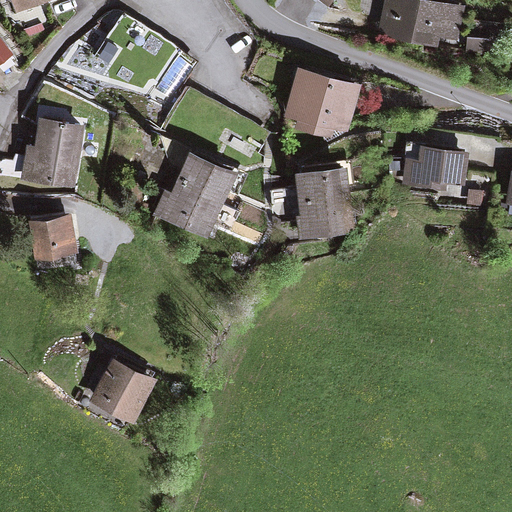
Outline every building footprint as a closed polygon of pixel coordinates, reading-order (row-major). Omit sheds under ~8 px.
[(43,0),(11,0),(16,12),(43,0)] [(465,4),(448,0),(384,0),(377,33),(438,47),(441,33),(457,37),(465,4)] [(198,61),(123,14),(96,56),(171,103),(198,61)] [(0,63),(19,52),(0,23),(0,63)] [(364,79),(300,65),(286,126),(351,140),(364,79)] [(84,121),(39,118),(38,144),(28,143),(25,183),(80,186),(84,121)] [(469,149),(419,144),(418,159),(406,158),(403,186),(465,192),(469,149)] [(238,168),(191,148),(161,219),(209,239),(238,168)] [(349,161),(295,170),(307,238),(360,229),(349,161)] [(72,212),(29,220),(36,261),(80,253),(72,212)] [(159,378),(113,354),(92,395),(138,419),(159,378)]
